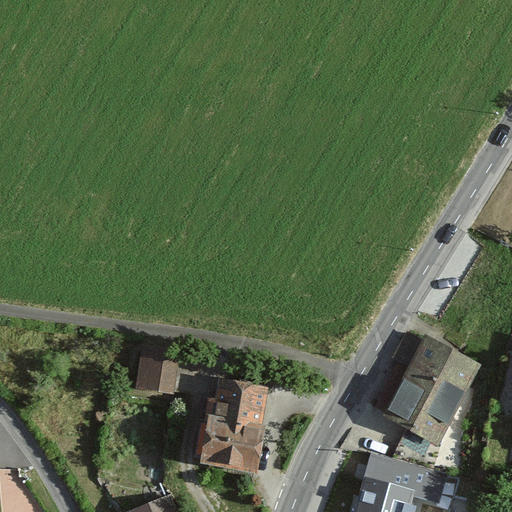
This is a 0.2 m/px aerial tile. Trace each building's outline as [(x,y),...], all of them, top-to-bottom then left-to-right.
[(481,365),(427,336),(384,414),(439,443),(481,365)] [(182,354),(149,349),(143,385),(176,390),(182,354)] [(267,385),(225,379),(222,399),(214,398),(212,416),(219,417),(213,458),(256,464),(267,385)] [(458,478),(372,453),(354,511),(410,511),(414,500),(449,510),(458,478)] [(175,511),(170,500),(140,511),(175,511)]
